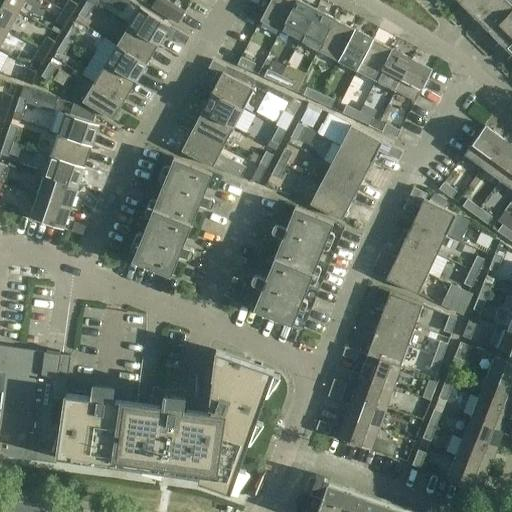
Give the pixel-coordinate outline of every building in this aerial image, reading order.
[(0,0),(0,1),(18,12),(24,0),(0,0)] [(63,11),(71,16),(78,5),(70,0),(63,11)] [(129,0),(109,0),(107,4),(122,12),(129,0)] [(159,11),(166,0),(165,0),(155,0),(152,7),(159,11)] [(166,0),(159,11),(178,23),(185,12),(166,0)] [(280,30),(281,30),(296,0),(270,0),(260,20),(280,30)] [(296,0),(281,30),(300,40),(316,9),(298,0),(296,0)] [(461,0),(459,3),(469,12),(465,15),(472,21),(492,0),(461,0)] [(511,11),(511,5),(506,0),(492,0),(472,21),(478,27),(481,24),(490,33),(511,11)] [(0,26),(8,31),(18,12),(0,1),(0,26)] [(87,1),(78,15),(86,19),(94,6),(87,1)] [(170,25),(165,22),(140,7),(128,26),(158,45),(165,33),(170,25)] [(300,40),(319,50),(335,19),(316,9),(300,40)] [(71,16),(63,11),(56,22),(64,27),(71,16)] [(511,41),(511,11),(490,33),(499,42),(496,45),(502,52),(511,41)] [(319,50),(338,60),(354,29),(335,19),(319,50)] [(64,38),(72,43),(79,29),(72,25),(64,38)] [(170,25),(165,33),(173,38),(185,45),(189,37),(177,30),(170,25)] [(0,45),(8,31),(0,26),(0,45)] [(147,63),(158,45),(128,26),(117,45),(147,63)] [(338,60),(357,70),(374,39),(354,29),(338,60)] [(41,48),(48,53),(55,42),(47,37),(41,48)] [(72,43),(64,38),(56,51),(64,56),(72,43)] [(357,70),(376,80),(393,49),(374,39),(357,70)] [(511,41),(502,52),(509,58),(511,55),(511,41)] [(136,82),(136,81),(147,63),(117,45),(106,63),(136,82)] [(48,53),(41,48),(34,59),(42,64),(48,53)] [(376,80),(395,90),(412,59),(393,49),(376,80)] [(255,64),(241,57),(237,65),(252,71),(255,64)] [(412,59),(395,90),(416,101),(432,69),(412,59)] [(212,92),(243,108),(254,88),(223,72),(226,67),(213,60),(208,68),(217,73),(214,79),(218,81),(212,92)] [(50,62),(41,76),(49,81),(57,67),(50,62)] [(106,63),(94,82),(125,100),(136,82),(106,63)] [(33,84),(34,81),(37,72),(28,69),(24,81),(33,84)] [(278,83),(279,81),(281,76),(267,69),(264,77),(278,83)] [(281,76),(279,81),(278,83),(292,90),(295,82),(281,76)] [(125,100),(94,82),(83,101),(113,120),(125,100)] [(14,112),(12,119),(20,121),(22,115),(26,103),(54,112),(58,98),(23,87),(19,97),(14,112)] [(317,101),(321,94),(307,87),(303,95),(317,101)] [(243,108),(212,92),(206,103),(202,102),(198,109),(233,128),(243,108)] [(321,94),(317,101),(331,108),(335,100),(321,94)] [(1,106),(9,109),(12,100),(3,97),(1,106)] [(65,112),(58,134),(92,145),(99,124),(93,122),(92,122),(95,115),(79,106),(74,104),(71,114),(65,112)] [(356,119),(360,112),(346,105),(342,113),(356,119)] [(9,109),(1,106),(0,107),(0,118),(5,121),(9,109)] [(300,122),(312,128),(319,113),(307,107),(300,122)] [(223,147),(233,128),(198,109),(194,117),(198,119),(192,130),(223,147)] [(360,112),(356,119),(370,126),(374,118),(360,112)] [(285,114),(279,126),(286,130),(287,131),(293,118),(285,114)] [(298,123),(292,134),(290,137),(298,141),(299,140),(306,144),(313,133),(305,129),(305,127),(298,123)] [(386,123),(382,131),(397,138),(400,130),(386,123)] [(5,139),(13,142),(18,127),(10,124),(5,139)] [(351,125),(340,145),(341,145),(372,161),(383,141),(351,125)] [(482,167),(503,139),(485,125),(464,154),(482,167)] [(279,126),(271,141),(279,145),(286,130),(279,126)] [(223,147),(192,130),(186,142),(182,140),(177,149),(182,151),(213,167),(241,178),(245,168),(219,154),(223,147)] [(85,166),(91,145),(58,134),(51,154),(85,166)] [(13,142),(5,139),(0,154),(8,156),(13,142)] [(511,163),(511,145),(503,139),(482,167),(500,180),(511,163)] [(372,161),(341,145),(331,164),(362,181),(372,161)] [(398,160),(403,152),(390,145),(386,153),(398,160)] [(278,161),(286,165),(293,151),(285,148),(278,161)] [(259,165),(267,169),(273,156),(266,152),(259,165)] [(78,186),(85,166),(51,154),(44,175),(78,186)] [(132,260),(139,262),(171,275),(180,254),(191,259),(195,249),(183,245),(200,204),(211,209),(215,199),(204,195),(212,173),(174,157),(132,260)] [(286,165),(278,161),(271,175),(278,179),(286,165)] [(511,163),(500,180),(511,189),(511,163)] [(352,200),(362,181),(331,164),(321,183),(352,200)] [(267,169),(259,165),(252,179),(259,183),(267,169)] [(71,207),(78,186),(44,175),(37,195),(71,207)] [(457,192),(444,182),(439,189),(452,198),(457,192)] [(352,200),(321,183),(310,203),(342,220),(352,200)] [(414,219),(446,234),(456,214),(425,199),(427,194),(414,187),(410,196),(419,200),(416,206),(420,208),(414,219)] [(474,215),(479,208),(477,206),(482,200),(472,193),(468,199),(467,199),(462,206),(474,215)] [(71,207),(37,195),(30,217),(63,228),(71,207)] [(253,309),(259,311),(292,324),(334,222),(295,207),(286,228),(275,223),(271,233),(282,237),(266,278),(255,273),(251,283),(262,287),(253,309)] [(479,208),(474,215),(487,224),(492,217),(479,208)] [(437,254),(446,234),(414,219),(409,231),(405,229),(401,237),(437,254)] [(85,236),(88,227),(75,222),(72,231),(85,236)] [(509,240),(511,235),(511,231),(502,224),(497,231),(509,240)] [(481,232),(476,243),(487,249),(493,238),(481,232)] [(396,258),(428,273),(437,254),(401,237),(397,245),(401,247),(396,258)] [(495,254),(489,269),(497,272),(506,247),(499,242),(495,254)] [(470,270),(478,273),(485,259),(477,256),(470,270)] [(428,273),(396,258),(390,270),(386,268),(382,278),(387,280),(387,279),(418,294),(428,273)] [(478,273),(470,270),(464,284),(471,287),(478,273)] [(479,295),(486,298),(492,284),(484,281),(479,295)] [(463,315),(473,295),(451,284),(441,305),(463,315)] [(382,314),(415,326),(423,304),(389,292),(382,314)] [(486,298),(479,295),(473,309),(481,312),(486,298)] [(382,314),(375,334),(408,346),(415,326),(382,314)] [(449,316),(444,331),(451,334),(457,318),(449,316)] [(476,324),(468,321),(462,336),(470,339),(476,324)] [(511,331),(505,329),(497,350),(511,355),(511,331)] [(375,334),(367,354),(400,366),(408,346),(375,334)] [(435,356),(442,359),(448,344),(440,341),(435,356)] [(468,345),(460,342),(454,357),(462,360),(468,345)] [(71,355),(0,345),(0,369),(30,374),(19,458),(200,483),(201,482),(230,493),(274,371),(216,350),(212,379),(213,379),(208,413),(184,410),(186,395),(164,392),(162,407),(137,403),(112,400),(114,386),(93,383),(91,397),(66,394),(71,355)] [(356,360),(359,351),(346,347),(343,355),(356,360)] [(367,354),(360,375),(393,387),(400,366),(367,354)] [(442,359),(435,356),(429,370),(437,373),(442,359)] [(487,377),(511,386),(511,362),(495,356),(487,377)] [(0,455),(19,458),(30,374),(0,369),(0,455)] [(444,383),(452,386),(457,372),(450,369),(444,383)] [(386,407),(393,387),(360,375),(353,395),(386,407)] [(511,410),(511,409),(511,386),(487,377),(479,397),(511,410)] [(331,387),(344,392),(347,383),(334,379),(331,387)] [(452,386),(444,383),(438,398),(446,401),(452,386)] [(344,392),(331,387),(328,396),(341,400),(344,392)] [(379,427),(386,407),(353,395),(345,415),(379,427)] [(471,417),(504,430),(511,410),(479,397),(471,417)] [(428,424),(436,427),(442,412),(434,409),(428,424)] [(379,427),(345,415),(338,437),(371,449),(379,427)] [(463,437),(496,450),(504,430),(471,417),(463,437)] [(332,425),(319,420),(316,429),(329,434),(332,425)] [(436,427),(428,424),(423,438),(431,441),(436,427)] [(455,457),(488,470),(496,450),(463,437),(455,457)] [(420,468),(426,453),(418,450),(412,465),(420,468)] [(488,470),(455,457),(447,478),(479,491),(488,470)] [(314,486),(310,495),(321,499),(316,511),(404,511),(328,484),(330,480),(316,475),(315,474),(314,474),(312,475),(310,476),(310,477),(309,477),(309,479),(309,480),(309,482),(310,483),(310,484),(311,485),(312,485),(314,486)]
